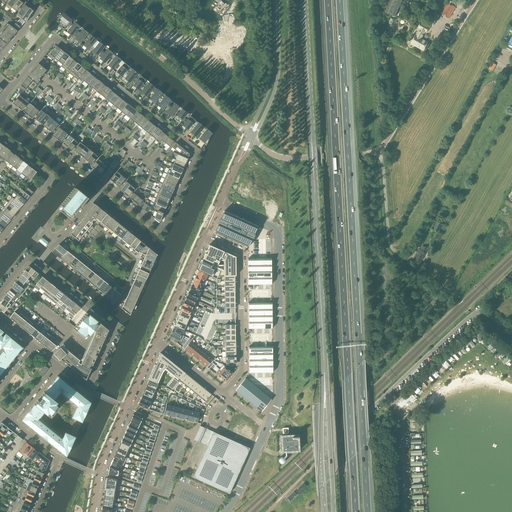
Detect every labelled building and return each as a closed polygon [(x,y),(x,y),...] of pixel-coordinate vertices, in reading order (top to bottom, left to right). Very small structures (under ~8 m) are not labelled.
[(10,0),(6,7),(10,10),(18,0),(10,0)] [(14,14),(22,4),(18,0),(10,10),(14,14)] [(395,18),(402,0),(386,0),(381,12),(395,18)] [(449,19),(455,7),(447,3),(440,14),(449,19)] [(16,15),(20,18),(28,8),(24,5),(16,15)] [(28,8),(20,18),(20,19),(16,24),(20,27),(25,22),(26,23),(31,15),(33,11),(29,8),(28,8)] [(63,13),(59,18),(62,21),(59,26),(64,30),(71,20),(63,13)] [(17,31),(20,27),(16,24),(15,23),(12,27),(17,31)] [(69,40),(80,27),(75,23),(67,32),(70,35),(67,39),(69,40)] [(426,32),(429,27),(421,23),(418,28),(420,29),(416,36),(416,35),(411,44),(423,50),(428,42),(422,38),(425,32),(426,32)] [(17,31),(12,27),(9,25),(5,29),(13,36),(17,31)] [(13,36),(5,29),(4,31),(2,33),(10,40),(12,38),(13,36)] [(76,46),(77,47),(80,43),(88,34),(83,29),(80,33),(77,32),(74,36),(76,38),(75,39),(79,42),(76,46)] [(0,46),(3,49),(10,40),(2,33),(0,35),(0,39),(1,40),(0,41),(0,46)] [(96,40),(91,36),(83,46),(87,49),(84,53),(85,54),(88,50),(96,40)] [(104,47),(99,43),(92,52),(95,56),(92,59),(92,60),(93,60),(104,47)] [(48,56),(52,60),(61,50),(56,46),(48,56)] [(65,53),(61,50),(52,60),(57,63),(58,62),(58,61),(65,53)] [(113,54),(108,50),(105,53),(102,51),(98,56),(101,58),(100,59),(102,61),(104,62),(101,66),(102,67),(105,63),(113,54)] [(58,62),(62,65),(69,57),(65,53),(58,61),(58,62)] [(113,70),(121,60),(116,56),(108,66),(112,69),(109,73),(110,74),(113,70)] [(61,66),(65,70),(73,60),(69,57),(62,65),(61,66)] [(65,70),(69,73),(77,63),(73,60),(65,70)] [(69,73),(73,77),(82,67),(77,63),(69,73)] [(118,80),(121,76),(129,67),(124,63),(116,72),(120,76),(117,79),(118,80)] [(43,68),(38,64),(34,68),(32,70),(41,77),(42,75),(46,70),(43,68)] [(86,70),(82,67),(73,77),(78,80),(80,78),(86,70)] [(137,74),(130,68),(127,71),(129,73),(125,79),(129,82),(125,86),(126,87),(130,83),(137,74)] [(39,79),(41,77),(32,70),(31,72),(31,73),(27,77),(32,81),(35,84),(39,79)] [(80,78),(84,81),(90,74),(86,70),(80,78)] [(90,74),(84,81),(88,85),(94,77),(90,74)] [(146,80),(141,76),(133,86),(137,89),(133,93),(134,94),(146,80)] [(24,81),(29,85),(30,84),(32,81),(27,77),(24,81)] [(94,77),(88,85),(92,88),(98,80),(94,77)] [(98,80),(92,88),(96,91),(103,84),(98,80)] [(20,85),(25,90),(29,85),(24,81),(20,85)] [(148,95),(154,87),(149,83),(141,92),(145,96),(142,99),(143,100),(146,97),(148,95)] [(103,84),(96,91),(100,95),(107,87),(103,84)] [(107,87),(100,95),(105,98),(111,91),(107,87)] [(157,100),(162,94),(157,90),(149,99),(153,102),(150,106),(151,107),(153,104),(157,100)] [(105,98),(109,102),(115,94),(111,91),(105,98)] [(17,107),(24,99),(25,97),(21,94),(13,104),(17,107)] [(109,102),(113,105),(119,97),(115,94),(109,102)] [(159,114),(170,100),(165,96),(158,106),(160,108),(161,109),(158,113),(159,114)] [(113,105),(117,108),(123,101),(119,97),(113,105)] [(28,103),(24,99),(17,107),(21,111),(28,103)] [(117,108),(121,112),(128,104),(123,101),(117,108)] [(171,107),(166,113),(170,116),(167,120),(168,120),(179,107),(171,101),(168,105),(171,107)] [(23,112),(27,116),(34,107),(35,106),(31,102),(23,112)] [(121,112),(126,115),(132,108),(128,104),(121,112)] [(34,107),(27,116),(32,119),(38,111),(34,107)] [(126,115),(130,119),(136,111),(132,108),(126,115)] [(43,109),(35,119),(39,122),(46,114),(47,112),(43,109)] [(176,127),(187,114),(182,110),(174,119),(176,121),(178,122),(175,126),(176,127)] [(130,119),(134,122),(140,114),(136,111),(130,119)] [(46,114),(39,122),(42,125),(43,126),(50,118),(51,116),(47,112),(46,114)] [(134,122),(138,125),(144,118),(140,114),(134,122)] [(45,127),(47,129),(54,121),(55,119),(51,116),(50,118),(43,126),(45,127)] [(184,134),(195,120),(190,116),(182,126),(185,128),(186,129),(183,133),(184,134)] [(138,125),(142,129),(149,121),(144,118),(138,125)] [(54,121),(47,129),(52,133),(60,123),(55,119),(54,121)] [(142,129),(147,132),(153,125),(149,121),(142,129)] [(203,127),(196,121),(193,125),(195,127),(191,133),(195,136),(191,140),(192,140),(203,127)] [(52,136),(56,139),(65,129),(60,125),(52,136)] [(147,132),(151,136),(157,128),(153,125),(147,132)] [(151,136),(155,139),(161,131),(157,128),(151,136)] [(65,129),(56,139),(61,143),(69,133),(65,129)] [(212,134),(207,130),(199,139),(206,145),(212,134)] [(159,143),(161,140),(165,135),(161,131),(155,139),(159,143)] [(165,135),(161,140),(165,143),(170,138),(165,135)] [(62,144),(67,147),(73,139),(69,136),(62,144)] [(73,139),(67,147),(71,151),(79,141),(75,137),(73,139)] [(174,142),(170,138),(165,143),(170,147),(174,142)] [(81,143),(74,151),(76,152),(78,154),(85,146),(81,143)] [(181,151),(178,155),(187,159),(189,156),(189,155),(189,154),(188,153),(179,146),(176,143),(169,151),(173,152),(177,147),(181,151)] [(89,149),(85,146),(78,154),(80,156),(83,158),(89,149)] [(6,148),(0,154),(0,156),(6,161),(12,153),(6,148)] [(84,159),(87,161),(93,153),(94,153),(95,151),(91,148),(89,149),(83,158),(84,159)] [(12,153),(6,161),(12,167),(19,158),(12,153)] [(94,153),(93,153),(87,161),(89,163),(90,163),(91,165),(98,156),(94,153)] [(178,155),(176,160),(185,164),(187,159),(178,155)] [(91,167),(96,171),(102,163),(103,163),(104,161),(100,157),(91,167)] [(12,167),(17,170),(23,162),(19,158),(12,167)] [(114,159),(108,167),(108,168),(102,176),(106,180),(119,163),(114,159)] [(173,165),(183,169),(185,164),(176,160),(173,165)] [(27,165),(23,162),(17,170),(21,173),(27,165)] [(102,163),(96,171),(100,175),(107,166),(103,163),(102,163)] [(171,163),(169,169),(181,174),(183,169),(173,165),(171,163)] [(32,169),(27,165),(21,173),(25,177),(32,169)] [(245,168),(232,196),(247,202),(252,190),(259,174),(245,168)] [(36,172),(32,169),(25,177),(30,181),(36,172)] [(178,179),(181,174),(169,169),(167,174),(178,179)] [(113,182),(114,184),(123,173),(118,170),(110,180),(112,182),(113,182)] [(127,177),(123,173),(114,184),(117,185),(117,186),(119,187),(127,177)] [(167,174),(164,179),(176,184),(178,179),(167,174)] [(162,183),(174,189),(176,184),(164,179),(162,183)] [(119,190),(124,194),(130,185),(132,184),(127,180),(119,190)] [(162,183),(160,188),(172,194),(174,189),(162,183)] [(130,185),(124,194),(128,197),(136,187),(132,184),(130,185)] [(24,192),(29,196),(33,192),(28,188),(24,192)] [(74,188),(57,209),(70,219),(87,199),(87,198),(74,188)] [(158,193),(170,199),(172,194),(160,188),(158,193)] [(17,194),(26,201),(29,196),(24,192),(21,190),(17,194)] [(134,193),(129,198),(134,202),(138,197),(134,193)] [(167,204),(170,199),(158,193),(156,198),(158,199),(167,204)] [(22,206),(26,201),(17,194),(14,199),(22,206)] [(8,202),(18,210),(22,206),(14,199),(12,197),(8,202)] [(138,205),(142,201),(142,200),(138,197),(134,202),(138,205)] [(155,204),(165,208),(167,204),(158,199),(156,198),(153,203),(155,204)] [(14,215),(18,210),(8,202),(4,207),(14,215)] [(107,214),(95,204),(94,205),(84,217),(91,223),(94,220),(95,221),(98,217),(102,220),(107,214)] [(163,214),(165,208),(155,204),(153,209),(157,211),(163,214)] [(0,212),(11,220),(14,215),(4,207),(0,212)] [(163,214),(157,211),(154,219),(159,223),(163,214)] [(218,224),(214,232),(225,237),(226,236),(228,237),(228,238),(231,240),(232,238),(235,240),(234,241),(238,243),(239,241),(241,243),(241,244),(244,246),(247,247),(248,248),(252,239),(250,239),(252,234),(254,235),(258,226),(257,226),(254,225),(250,223),(250,225),(247,223),(248,222),(244,220),(243,222),(240,220),(241,219),(237,217),(236,219),(234,217),(234,216),(224,211),(220,219),(219,219),(217,224),(218,224)] [(0,218),(7,224),(11,220),(0,212),(0,218)] [(102,220),(100,222),(104,226),(111,218),(107,214),(102,220)] [(84,217),(77,226),(85,232),(92,224),(91,223),(84,217)] [(108,229),(115,221),(111,218),(104,226),(108,229)] [(438,233),(442,225),(441,224),(442,222),(439,220),(437,222),(433,230),(438,233)] [(119,224),(115,221),(108,229),(113,233),(119,224)] [(123,228),(119,224),(113,233),(117,236),(123,228)] [(77,226),(70,234),(78,241),(85,232),(77,226)] [(425,233),(428,229),(425,227),(423,232),(422,231),(417,239),(422,242),(427,234),(425,233)] [(128,231),(123,228),(117,236),(121,239),(128,231)] [(132,235),(128,231),(121,239),(125,243),(132,235)] [(136,238),(132,235),(125,243),(129,246),(136,238)] [(46,246),(48,244),(48,243),(41,237),(40,239),(38,241),(39,242),(45,247),(46,246)] [(140,241),(136,238),(129,246),(134,250),(140,241)] [(145,245),(140,241),(134,250),(138,253),(141,250),(145,245)] [(63,255),(67,251),(59,245),(55,249),(62,255),(63,255)] [(198,270),(197,270),(198,271),(198,270),(208,275),(213,277),(219,263),(218,263),(220,258),(221,258),(222,259),(223,260),(224,276),(235,276),(236,276),(235,257),(227,253),(225,252),(224,252),(209,245),(206,250),(206,251),(206,250),(206,251),(208,251),(206,254),(205,253),(205,254),(200,264),(201,264),(198,270)] [(426,253),(428,249),(423,246),(421,250),(419,249),(413,259),(420,263),(426,253)] [(149,248),(145,255),(155,259),(157,255),(149,248)] [(60,259),(64,262),(71,254),(67,251),(63,255),(62,255),(60,259)] [(71,254),(64,262),(68,266),(75,257),(71,254)] [(153,264),(155,259),(145,255),(143,260),(153,264)] [(68,266),(72,269),(79,261),(75,257),(68,266)] [(271,259),(248,259),(248,285),(271,285),(271,259)] [(141,265),(150,269),(153,264),(143,260),(141,265)] [(79,261),(72,269),(77,272),(83,264),(79,261)] [(77,272),(81,276),(88,268),(83,264),(77,272)] [(148,274),(150,269),(141,265),(139,270),(148,274)] [(34,279),(38,274),(29,266),(25,271),(33,277),(34,279)] [(88,268),(81,276),(85,279),(92,271),(88,268)] [(146,279),(148,274),(139,270),(136,275),(146,279)] [(196,275),(196,276),(205,280),(208,275),(198,270),(198,271),(196,275)] [(23,272),(22,275),(30,281),(33,277),(25,271),(23,272)] [(85,279),(89,283),(96,274),(92,271),(85,279)] [(96,274),(89,283),(93,286),(100,278),(96,274)] [(30,281),(22,275),(18,279),(27,285),(30,281)] [(134,280),(144,284),(146,279),(136,275),(134,280)] [(196,276),(194,281),(203,285),(205,280),(196,276)] [(45,279),(43,277),(42,277),(39,282),(36,285),(40,289),(47,281),(45,279)] [(93,286),(98,289),(104,281),(100,278),(93,286)] [(17,280),(15,282),(25,291),(28,286),(27,285),(18,279),(17,280)] [(142,289),(144,284),(134,280),(132,285),(142,289)] [(47,281),(40,289),(44,292),(51,284),(49,282),(47,281)] [(104,281),(98,289),(102,293),(109,285),(104,281)] [(191,286),(201,290),(203,291),(205,286),(203,285),(194,281),(193,281),(194,281),(191,286)] [(12,286),(22,294),(25,291),(15,282),(12,286)] [(53,286),(51,284),(44,292),(43,294),(47,297),(55,287),(53,286)] [(102,293),(106,296),(113,288),(109,285),(102,293)] [(130,290),(139,294),(142,289),(132,285),(130,290)] [(22,294),(12,286),(9,290),(17,297),(19,298),(22,294)] [(191,286),(189,291),(199,295),(201,290),(191,286)] [(56,288),(55,287),(47,297),(51,301),(59,291),(57,289),(56,288)] [(113,288),(106,296),(110,300),(117,291),(113,288)] [(6,294),(14,301),(16,302),(19,298),(17,297),(9,290),(6,294)] [(137,299),(139,294),(130,290),(128,294),(137,299)] [(55,304),(63,294),(61,292),(59,291),(51,301),(55,304)] [(110,300),(115,303),(121,295),(117,291),(110,300)] [(189,291),(186,296),(196,300),(196,301),(199,295),(189,291)] [(14,301),(6,294),(2,298),(11,305),(14,301)] [(66,296),(63,294),(55,304),(60,308),(68,298),(67,297),(66,296)] [(125,299),(135,304),(137,299),(128,294),(125,299)] [(186,296),(184,301),(194,305),(196,300),(186,296)] [(1,300),(0,301),(0,302),(7,309),(11,305),(2,298),(1,300)] [(64,311),(65,309),(72,301),(70,299),(68,298),(60,308),(64,311)] [(133,309),(135,304),(125,299),(123,304),(133,309)] [(76,304),(74,303),(72,301),(65,309),(69,312),(69,313),(76,304)] [(184,301),(182,306),(194,311),(196,306),(194,305),(184,301)] [(249,303),(248,303),(248,329),(249,329),(271,328),(271,329),(272,329),(272,303),(271,303),(249,303)] [(77,305),(76,304),(69,313),(69,312),(68,314),(72,318),(80,308),(78,306),(77,305)] [(123,304),(121,309),(130,315),(133,309),(123,304)] [(182,306),(180,311),(191,315),(191,316),(194,311),(182,306)] [(16,310),(13,313),(11,316),(9,318),(12,320),(13,321),(14,321),(22,311),(18,308),(16,310)] [(14,321),(14,322),(16,323),(18,325),(24,317),(26,315),(22,311),(14,321)] [(180,311),(178,316),(188,320),(191,315),(180,311)] [(86,313),(74,327),(73,328),(85,338),(92,329),(95,332),(93,337),(101,340),(103,336),(105,337),(108,330),(98,322),(94,319),(90,316),(86,312),(86,313)] [(59,321),(60,319),(53,314),(48,321),(53,325),(52,325),(54,327),(57,324),(58,325),(61,322),(59,321)] [(18,325),(20,327),(22,328),(29,320),(30,318),(26,315),(24,317),(18,325)] [(178,316),(176,321),(186,325),(188,320),(178,316)] [(22,328),(24,329),(26,331),(34,322),(30,318),(29,320),(22,328)] [(176,321),(173,326),(174,326),(184,330),(186,325),(176,321)] [(26,331),(29,333),(30,335),(39,325),(34,322),(26,331)] [(30,335),(33,337),(35,338),(41,330),(43,328),(39,325),(30,335)] [(66,340),(74,339),(73,330),(70,330),(70,325),(67,326),(63,326),(63,332),(68,331),(69,334),(66,335),(66,340)] [(174,326),(172,331),(182,335),(184,330),(174,326)] [(35,338),(35,339),(36,340),(39,342),(45,334),(47,332),(43,328),(41,330),(35,338)] [(5,334),(4,336),(3,335),(2,334),(3,332),(0,329),(0,349),(1,350),(10,338),(5,334)] [(172,331),(169,336),(181,342),(184,336),(182,335),(172,331)] [(39,342),(41,343),(43,345),(50,337),(45,334),(39,342)] [(43,345),(45,347),(47,348),(55,339),(51,335),(50,337),(43,345)] [(0,376),(0,377),(0,376),(0,375),(2,373),(3,373),(5,371),(5,370),(7,367),(8,367),(9,365),(9,364),(11,361),(13,361),(14,360),(14,358),(16,356),(17,356),(19,354),(18,352),(21,350),(22,350),(23,348),(23,347),(22,346),(20,346),(10,338),(1,350),(0,351),(0,376)] [(80,361),(63,347),(61,346),(57,351),(58,352),(55,355),(86,380),(103,343),(92,338),(81,364),(78,362),(80,361)] [(47,348),(48,349),(49,350),(52,352),(60,342),(55,339),(47,348)] [(188,344),(184,349),(189,353),(195,345),(191,341),(188,344)] [(195,345),(189,353),(193,356),(200,349),(195,345)] [(249,347),(249,373),(272,372),(272,373),(272,347),(249,347)] [(200,349),(193,356),(198,360),(204,352),(200,349)] [(204,352),(198,360),(202,364),(208,356),(204,352)] [(151,374),(148,380),(149,381),(149,380),(156,384),(156,383),(161,371),(163,369),(165,368),(179,380),(180,380),(185,373),(180,369),(169,360),(160,353),(157,361),(155,364),(154,364),(154,365),(155,366),(155,368),(153,367),(153,368),(152,370),(152,371),(151,374)] [(208,356),(202,364),(207,367),(211,362),(213,360),(213,359),(208,356)] [(219,369),(229,377),(233,373),(224,366),(223,365),(219,369)] [(219,369),(215,373),(217,375),(226,382),(229,377),(219,369)] [(179,380),(183,383),(189,376),(185,373),(180,380),(179,380)] [(53,381),(51,383),(50,385),(48,387),(47,388),(47,389),(45,391),(44,392),(43,393),(42,395),(41,395),(41,396),(38,400),(37,401),(35,403),(34,404),(34,405),(32,407),(31,408),(30,409),(31,409),(29,411),(28,411),(27,413),(25,415),(25,416),(24,417),(22,419),(21,420),(26,424),(26,426),(28,427),(29,427),(31,428),(31,429),(32,430),(33,430),(34,431),(34,432),(36,433),(37,433),(40,435),(41,436),(47,441),(48,442),(50,444),(50,445),(52,447),(54,446),(54,447),(55,448),(56,450),(58,450),(59,452),(60,453),(62,453),(66,456),(66,457),(68,452),(69,452),(73,442),(75,437),(65,432),(63,437),(39,418),(44,412),(50,417),(60,405),(54,400),(59,394),(76,408),(72,418),(82,422),(84,418),(89,408),(91,403),(90,402),(86,399),(85,397),(84,396),(82,396),(82,395),(81,394),(80,393),(78,393),(78,392),(77,391),(76,389),(74,389),(73,389),(73,387),(72,386),(70,386),(69,386),(69,384),(68,383),(66,383),(65,382),(65,381),(64,380),(62,380),(57,376),(56,377),(55,379),(54,379),(54,380),(53,381)] [(189,376),(183,383),(187,386),(193,379),(189,376)] [(245,378),(235,390),(262,412),(271,399),(245,378)] [(174,379),(168,386),(172,389),(178,382),(174,379)] [(193,379),(187,386),(190,389),(196,382),(193,379)] [(149,381),(147,385),(156,389),(158,384),(156,383),(156,384),(149,380),(149,381)] [(196,382),(190,389),(194,392),(200,385),(196,382)] [(147,385),(144,390),(156,395),(158,390),(156,389),(147,385)] [(200,385),(194,392),(198,395),(204,388),(200,385)] [(204,388),(198,395),(202,399),(208,391),(204,388)] [(144,390),(142,395),(153,400),(156,395),(144,390)] [(208,391),(202,399),(206,402),(211,394),(208,391)] [(408,394),(402,399),(403,401),(406,404),(404,405),(405,406),(406,407),(412,402),(414,404),(420,398),(416,394),(414,396),(411,393),(409,395),(408,394)] [(142,395),(140,400),(151,405),(153,400),(142,395)] [(140,400),(138,405),(149,410),(151,405),(140,400)] [(132,417),(131,419),(140,423),(142,418),(133,414),(133,415),(132,417)] [(129,424),(138,428),(140,423),(131,419),(130,421),(129,422),(130,422),(129,424)] [(0,424),(0,428),(5,433),(9,436),(13,432),(1,422),(0,424)] [(129,424),(127,429),(136,433),(138,428),(129,424),(128,424),(129,424)] [(250,448),(200,426),(193,440),(196,441),(186,464),(196,469),(193,477),(229,494),(250,448)] [(127,429),(125,433),(134,437),(136,433),(127,429)] [(125,433),(122,438),(131,442),(132,442),(134,437),(125,433)] [(281,436),(282,452),(299,451),(298,435),(281,436)] [(122,438),(120,443),(132,448),(134,443),(132,442),(131,442),(122,438)] [(26,442),(18,452),(23,455),(30,446),(26,442)] [(120,443),(118,447),(129,453),(132,448),(120,443)] [(34,449),(30,446),(23,455),(27,459),(28,457),(34,449)] [(118,447),(116,452),(127,457),(129,453),(118,447)] [(39,453),(34,449),(28,457),(33,460),(39,453)] [(116,452),(114,457),(125,462),(127,457),(116,452)] [(42,463),(49,461),(39,453),(33,460),(35,462),(37,459),(42,463)] [(410,467),(423,467),(422,453),(410,453),(410,460),(414,460),(414,457),(421,457),(421,463),(410,463),(410,467)] [(114,458),(111,462),(123,467),(125,462),(114,457),(113,458),(114,458)] [(35,469),(43,473),(49,461),(42,463),(39,469),(36,467),(35,469)] [(109,467),(118,471),(120,472),(123,467),(111,462),(109,467)] [(109,467),(108,474),(118,476),(120,476),(120,472),(118,471),(109,467)] [(32,474),(41,478),(42,476),(43,473),(35,469),(33,474),(32,474)] [(28,478),(39,483),(40,481),(41,479),(41,478),(32,474),(33,474),(30,473),(28,478)] [(37,488),(38,486),(39,483),(28,478),(26,477),(24,482),(37,488)] [(106,478),(105,484),(118,486),(119,480),(106,478)] [(35,493),(36,491),(37,488),(24,482),(22,487),(21,487),(35,493)] [(412,482),(412,501),(423,501),(423,492),(422,492),(422,486),(420,486),(420,482),(412,482)] [(296,491),(299,494),(306,487),(303,484),(296,491)] [(35,493),(21,487),(19,492),(32,498),(33,496),(34,493),(35,493)] [(32,498),(19,492),(17,497),(30,503),(31,501),(32,498)] [(290,502),(297,495),(294,492),(287,499),(290,502)] [(30,503),(17,497),(15,502),(28,508),(29,506),(30,503)] [(28,508),(15,502),(13,507),(24,511),(26,511),(27,511),(27,510),(28,508)]
